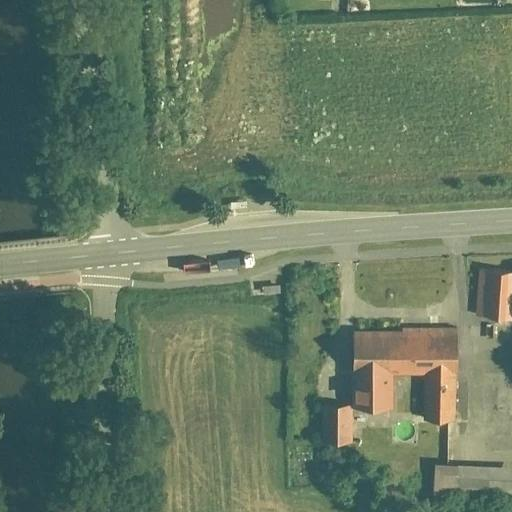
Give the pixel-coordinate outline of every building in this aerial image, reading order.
[(247,193),(233,194),(234,206),(248,205),(247,193)] [(511,268),(483,266),(479,314),(511,316),(511,268)] [(279,282),(265,283),(266,295),(280,294),(279,282)] [(406,330),(358,330),(358,406),(396,406),(395,370),(428,370),(428,417),(460,417),(460,325),(406,325),(406,330)] [(354,403),(327,403),(327,440),(355,440),(354,403)] [(511,464),(439,461),(438,494),(511,496),(511,464)]
